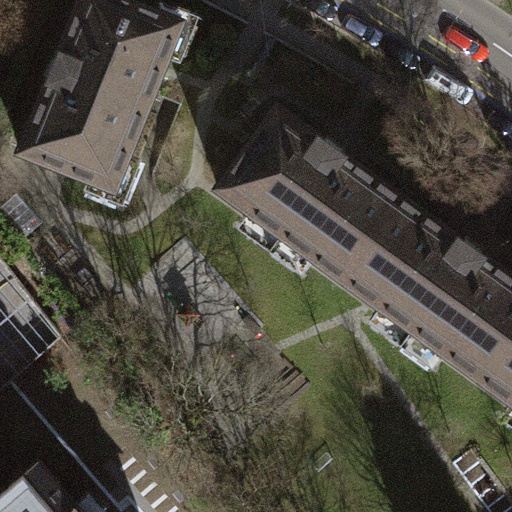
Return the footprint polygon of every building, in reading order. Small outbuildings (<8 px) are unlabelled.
[(13,152),(106,189),(173,22),(117,0),(74,0),(57,45),(13,152)] [(344,276),(401,196),(277,107),(220,187),(344,276)] [(482,377),(511,335),(511,275),(401,196),(344,276),(482,377)] [(511,398),(511,335),(482,377),(511,398)] [(52,511),(25,480),(0,501),(0,511),(52,511)]
